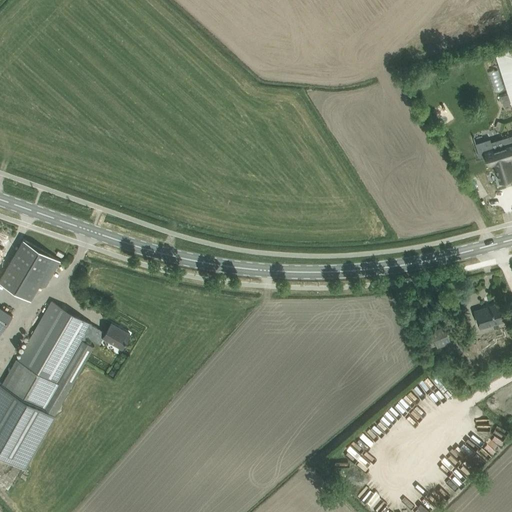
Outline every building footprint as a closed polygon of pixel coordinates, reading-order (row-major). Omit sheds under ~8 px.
[(511,47),(496,52),(509,93),(500,96),(504,109),(511,106),(511,47)] [(498,121),(495,129),(499,130),(502,130),(504,123),(498,121)] [(482,141),(475,143),(480,159),(487,157),(489,163),(496,161),(497,167),(500,180),(511,176),(511,135),(491,142),(490,139),(482,141)] [(0,281),(30,299),(50,265),(55,257),(24,239),(19,248),(0,280),(0,281)] [(0,452),(8,457),(25,467),(51,421),(86,361),(94,346),(87,341),(89,337),(100,344),(104,337),(122,348),(125,342),(130,334),(111,323),(106,332),(92,324),(52,300),(47,309),(3,385),(0,383),(0,382),(0,452)] [(475,311),(480,327),(505,320),(500,303),(475,311)] [(0,307),(0,335),(13,315),(0,307)] [(431,331),(424,334),(429,347),(436,345),(437,347),(451,342),(450,339),(448,335),(444,326),(431,331)] [(491,460),(499,452),(489,444),(482,452),(491,460)] [(353,446),(350,450),(359,458),(363,454),(353,446)] [(336,461),(339,473),(353,469),(350,458),(336,461)] [(366,467),(359,475),(363,479),(370,471),(366,467)] [(376,472),(367,480),(371,485),(380,477),(376,472)] [(354,477),(347,486),(351,490),(359,481),(354,477)]
